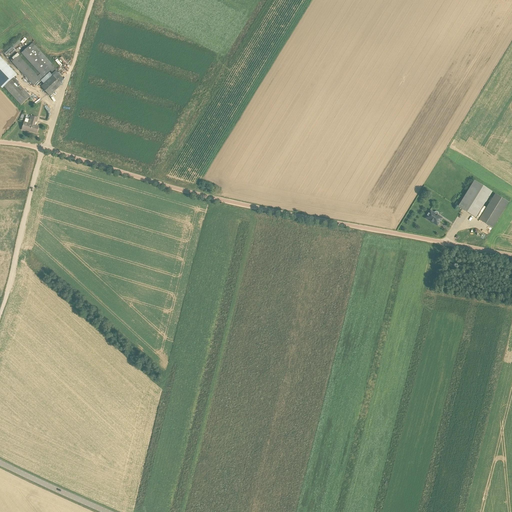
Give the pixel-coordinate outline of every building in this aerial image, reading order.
[(19,56),(12,62),(34,86),(50,70),(53,73),(56,71),(57,70),(33,43),(22,53),(40,74),(38,76),(19,56)] [(31,97),(19,84),(13,78),(17,75),(0,56),(0,85),(2,88),(4,86),(21,105),(31,97)] [(50,96),(61,85),(52,75),(50,72),(40,81),(43,85),(41,87),(50,96)] [(36,122),(37,122),(38,118),(31,116),(30,119),(29,119),(26,118),(22,130),(26,131),(27,130),(37,133),(39,127),(35,125),(36,122)] [(492,192),(474,181),(458,207),(476,218),(492,192)] [(479,220),(492,228),(508,202),(495,194),(479,220)] [(434,212),(434,213),(430,211),(425,218),(437,226),(442,218),(438,216),(439,215),(439,214),(439,213),(438,212),(437,212),(437,211),(436,211),(435,212),(434,212)]
